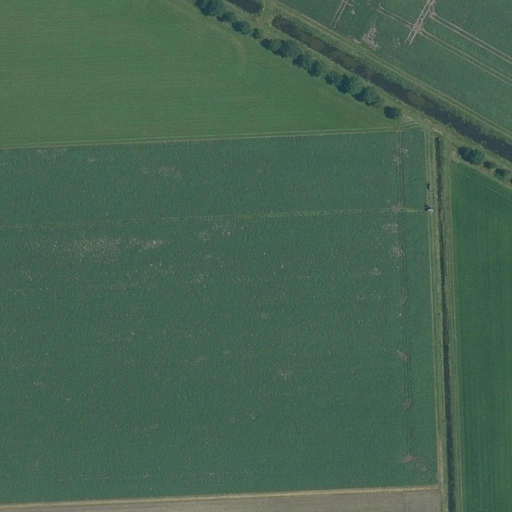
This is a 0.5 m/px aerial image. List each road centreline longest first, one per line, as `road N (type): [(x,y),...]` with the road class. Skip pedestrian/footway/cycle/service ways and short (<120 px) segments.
road 1 (track): [(195,0),(511,177)]
road 2 (track): [(267,0),(511,138)]
